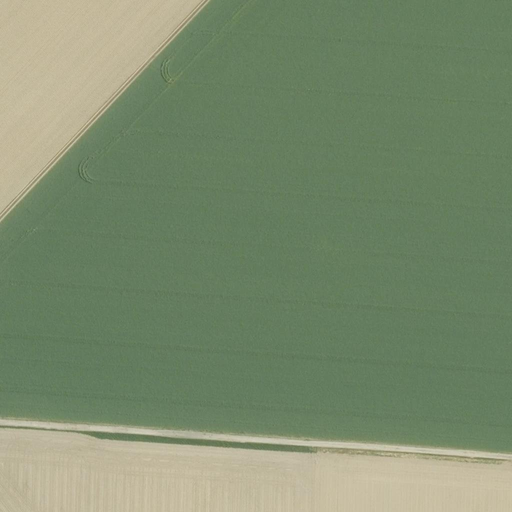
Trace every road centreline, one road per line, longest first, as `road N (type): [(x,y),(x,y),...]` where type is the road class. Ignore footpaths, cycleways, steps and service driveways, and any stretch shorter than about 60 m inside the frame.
road 1 (track): [(511,456),(0,420)]
road 2 (track): [(0,216),(208,0)]
